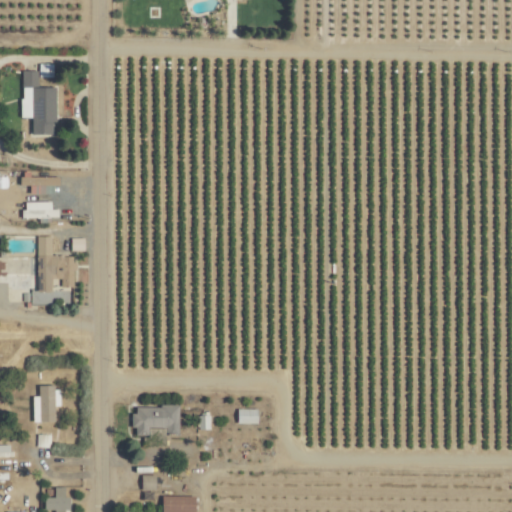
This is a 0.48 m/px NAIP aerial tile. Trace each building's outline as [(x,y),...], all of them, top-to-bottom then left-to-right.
[(37,78),(51,78),(51,64),(36,64),(37,78)] [(50,135),(50,123),(54,123),(53,87),(35,88),(35,71),(19,71),(19,118),(29,118),(29,135),(50,135)] [(57,178),(18,176),(18,186),(57,187),(57,178)] [(49,202),(21,202),(21,219),(56,218),(56,209),(49,209),(49,202)] [(72,303),(72,256),(50,256),(50,237),(35,237),(35,258),(38,258),(38,290),(32,290),(32,303),(72,303)] [(82,249),(82,239),(71,238),(71,249),(82,249)] [(58,407),(58,387),(37,387),(37,397),(31,397),(31,422),(53,423),(53,407),(58,407)] [(177,433),(177,407),(131,407),(131,436),(146,436),(146,428),(163,428),(163,433),(177,433)] [(256,424),(256,409),(235,409),(235,424),(256,424)] [(197,430),(208,430),(208,415),(197,415),(197,430)] [(0,456),(10,457),(10,445),(0,444),(0,456)] [(154,475),(140,474),(139,490),(153,490),(154,475)] [(52,509),(52,511),(61,511),(62,509),(68,509),(67,496),(63,496),(62,486),(52,486),(52,496),(41,496),(42,509),(52,509)] [(192,511),(193,496),(160,495),(159,511),(192,511)]
